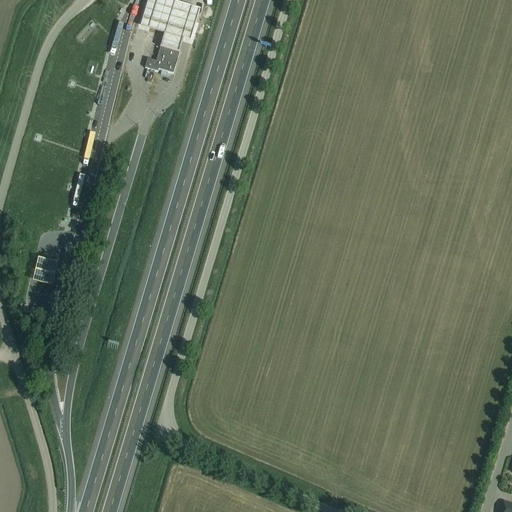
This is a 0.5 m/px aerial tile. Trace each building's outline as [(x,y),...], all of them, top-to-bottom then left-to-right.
[(193,14),(148,1),(139,29),(161,35),(158,47),(174,52),(177,42),(184,44),(193,14)] [(173,75),(179,53),(160,48),(156,62),(147,60),(145,69),(157,73),(158,70),(173,75)] [(83,183),(87,184),(91,171),(86,169),(83,183)] [(57,269),(38,264),(32,288),(52,292),(57,269)] [(511,511),(511,505),(503,503),(500,511),(511,511)]
